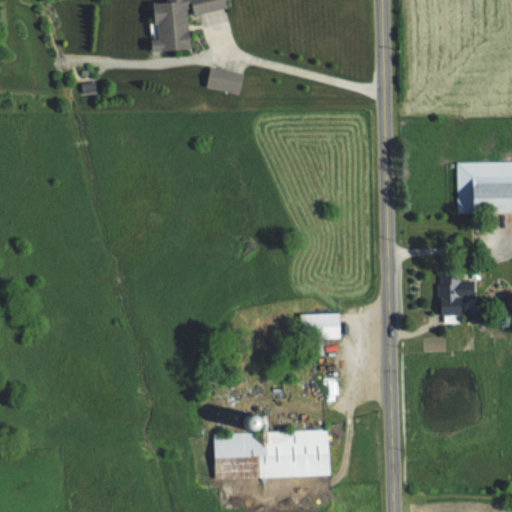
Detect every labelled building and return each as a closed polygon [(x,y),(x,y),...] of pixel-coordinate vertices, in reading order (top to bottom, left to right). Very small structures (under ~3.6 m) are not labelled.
[(149,0),(158,51),(195,45),(190,13),(229,7),(227,0),(149,0)] [(207,84),(240,92),(245,72),(212,65),(207,84)] [(511,159),(457,161),(458,212),(511,210),(511,159)] [(476,296),(475,278),(461,279),(461,261),(439,261),(440,316),(463,315),(463,296),(476,296)] [(342,312),(301,312),(301,338),(342,338),(342,312)] [(266,430),(267,460),(254,460),(254,453),(215,454),(216,477),(330,475),(329,429),(266,430)]
